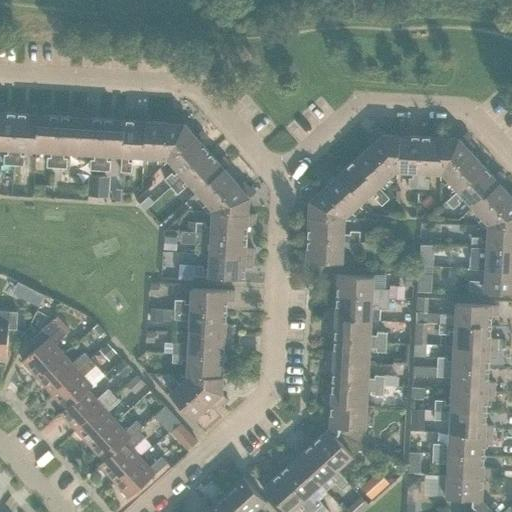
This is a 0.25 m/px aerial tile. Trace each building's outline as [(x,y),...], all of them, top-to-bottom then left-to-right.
[(14,165),(17,113),(5,113),(5,106),(0,105),(0,147),(8,148),(8,154),(4,154),(4,164),(14,165)] [(36,150),(39,108),(29,107),(29,114),(17,113),(14,165),(24,165),(24,155),(21,155),(21,149),(36,150)] [(57,167),(60,116),(48,115),(48,108),(39,108),(36,150),(51,151),(51,157),(47,157),(47,167),(57,167)] [(79,153),(82,110),(72,110),(72,117),(60,116),(57,167),(67,168),(67,158),(64,158),(64,152),(79,153)] [(100,170),(103,119),(91,118),(91,111),(82,110),(79,153),(94,154),(94,160),(90,159),(90,169),(100,170)] [(122,155),(125,120),(125,113),(115,113),(115,119),(103,119),(100,170),(110,171),(110,160),(107,160),(107,154),(122,155)] [(144,157),(147,121),(147,114),(137,114),(136,121),(125,120),(122,155),(121,171),(131,172),(132,162),(129,162),(129,156),(144,157)] [(195,136),(184,124),(185,115),(178,114),(177,123),(147,121),(144,157),(167,158),(168,159),(195,136)] [(399,135),(383,135),(377,128),(371,133),(377,139),(355,160),(379,186),(396,171),(397,171),(399,135)] [(418,188),(421,137),(409,136),(409,129),(399,129),(399,135),(397,171),(412,172),(412,178),(409,178),(408,188),(418,188)] [(441,174),(443,138),(443,131),(433,130),(433,137),(421,137),(418,188),(428,189),(429,179),(425,179),(425,173),(441,174)] [(171,186),(210,152),(202,143),(207,139),(200,131),(195,136),(168,159),(178,171),(174,175),(172,172),(164,179),(171,186)] [(458,191),(485,167),(464,144),(470,138),(466,133),(459,139),(443,138),(441,174),(442,174),(458,191)] [(198,192),(224,169),(229,164),(223,157),(217,161),(210,152),(171,186),(177,194),(185,187),(183,184),(187,180),(198,192)] [(389,198),(379,186),(355,160),(345,168),(341,163),(333,170),(338,175),(362,202),(373,191),(377,196),(375,198),(381,205),(389,198)] [(499,183),(499,184),(505,179),(498,171),(493,176),(485,167),(458,191),(446,201),(453,209),(460,202),(458,200),(462,196),(473,207),(499,183)] [(213,209),(249,197),(256,191),(251,186),(245,192),(224,169),(198,192),(213,209)] [(88,175),(87,196),(88,196),(98,196),(99,175),(90,175),(88,175)] [(345,217),(362,202),(338,175),(315,196),(309,189),(304,194),(310,201),(309,217),(345,219),(345,217)] [(511,197),(499,184),(499,183),(473,207),(488,224),(488,226),(511,227),(511,197)] [(139,203),(139,204),(145,211),(153,203),(152,203),(147,197),(139,203)] [(195,232),(247,235),(248,223),(254,224),(255,214),(248,213),(249,197),(213,209),(211,226),(205,226),(206,222),(196,222),(195,232)] [(345,219),(309,217),(302,216),(301,226),(308,227),(308,239),(359,241),(360,231),(350,231),(350,234),(344,234),(345,219)] [(511,227),(488,226),(487,241),(481,241),(481,238),(471,237),(471,247),(511,249),(511,227)] [(246,247),(247,235),(195,232),(195,242),(205,242),(205,239),(211,239),(210,254),(252,257),(253,248),(246,247)] [(165,236),(164,249),(176,250),(177,237),(165,236)] [(359,251),(359,241),(308,239),(307,251),(300,250),(300,261),(342,263),(343,247),(349,247),(349,251),(359,251)] [(511,249),(471,247),(470,257),(480,258),(481,254),(487,254),(486,269),(511,270),(511,249)] [(252,267),(252,257),(210,254),(209,269),(203,269),(203,265),(193,265),(192,275),(244,279),(245,267),(252,267)] [(511,270),(486,269),(485,284),(479,284),(479,281),(469,280),(469,291),(511,293),(511,270)] [(337,296),(388,299),(389,289),(379,289),(379,292),(373,292),(374,276),(331,274),(331,284),(337,284),(337,296)] [(417,280),(417,291),(431,292),(432,280),(417,280)] [(150,286),(149,294),(159,295),(159,286),(159,284),(150,283),(150,286)] [(37,304),(42,293),(27,286),(22,297),(37,304)] [(175,309),(226,312),(227,300),(234,300),(234,290),(192,288),(191,304),(185,303),(185,300),(175,299),(175,309)] [(388,309),(388,299),(337,296),(336,308),(329,308),(329,318),(371,320),(372,305),(378,305),(378,309),(388,309)] [(417,296),(416,312),(428,312),(429,297),(417,296)] [(439,324),(491,326),(491,314),(498,315),(499,304),(456,302),(455,318),(449,318),(449,314),(440,314),(439,324)] [(226,312),(175,309),(150,308),(150,321),(162,322),(162,320),(174,320),(174,319),(184,320),(184,316),(190,317),(189,332),(232,334),(232,324),(226,324),(226,312)] [(0,322),(0,357),(7,358),(8,328),(16,329),(17,312),(9,312),(8,323),(0,322)] [(371,335),(371,320),(329,318),(328,327),(335,327),(334,339),(386,342),(387,332),(377,332),(377,336),(371,335)] [(37,377),(63,354),(54,344),(67,333),(54,319),(32,338),(39,346),(22,361),(37,377)] [(490,338),(491,326),(439,324),(439,334),(448,334),(449,330),(455,331),(454,346),(496,348),(497,339),(490,338)] [(146,331),(146,342),(154,342),(154,331),(146,331)] [(232,344),(232,334),(189,332),(189,347),(183,346),(183,343),(173,342),(172,352),(224,355),(225,343),(232,344)] [(386,352),(386,342),(334,339),(334,351),(327,351),(327,361),(369,363),(370,348),(376,348),(376,352),(386,352)] [(108,343),(100,350),(108,360),(117,352),(108,343)] [(414,345),(414,357),(426,357),(426,345),(414,345)] [(496,358),(496,348),(454,346),(453,361),(447,361),(447,357),(437,357),(437,367),(488,369),(489,357),(496,358)] [(51,393),(90,359),(84,352),(72,363),(63,354),(37,377),(51,393)] [(223,367),(224,355),(172,352),(172,362),(182,363),(182,359),(188,360),(187,375),(223,377),(230,378),(230,368),(223,367)] [(87,389),(88,390),(92,386),(83,376),(95,365),(90,359),(51,393),(65,409),(66,409),(87,389)] [(122,359),(113,367),(122,378),(132,369),(122,359)] [(368,378),(369,363),(327,361),(326,370),(333,371),(332,383),(384,386),(384,376),(374,375),(374,379),(368,378)] [(413,366),(413,376),(425,376),(426,366),(413,366)] [(488,381),(488,369),(437,367),(436,377),(446,377),(452,378),(452,389),(494,391),(495,382),(488,381)] [(136,375),(126,384),(131,390),(134,393),(145,384),(142,381),(136,374),(136,375)] [(222,393),(223,377),(187,375),(187,377),(169,393),(193,420),(217,398),(223,405),(228,400),(222,393)] [(383,395),(384,386),(332,383),(332,395),(325,394),(324,404),(331,405),(331,404),(367,406),(368,391),(374,391),(374,395),(383,395)] [(412,387),(412,398),(423,399),(424,387),(412,387)] [(75,429),(114,394),(108,388),(96,399),(88,390),(87,389),(66,409),(65,409),(61,413),(75,429)] [(494,401),(494,391),(452,389),(451,404),(445,404),(445,400),(435,400),(435,410),(486,413),(487,400),(494,401)] [(90,445),(116,421),(107,412),(119,401),(114,394),(75,429),(90,445)] [(365,444),(367,406),(331,404),(331,405),(330,428),(365,444)] [(166,406),(154,416),(162,424),(168,431),(169,432),(180,421),(179,420),(166,406)] [(424,430),(425,409),(410,408),(410,430),(424,430)] [(486,424),(486,413),(435,410),(434,420),(444,420),(444,417),(450,417),(450,432),(492,434),(493,425),(486,424)] [(104,461),(138,431),(143,427),(137,420),(124,431),(116,421),(90,445),(104,460),(104,461)] [(188,449),(198,440),(181,422),(172,431),(188,449)] [(337,470),(337,469),(365,444),(330,428),(313,443),(337,470)] [(114,481),(140,457),(132,448),(144,437),(138,431),(104,461),(104,460),(99,464),(114,481)] [(491,444),(492,434),(450,432),(449,447),(443,447),(443,444),(433,443),(432,453),(484,456),(485,444),(491,444)] [(348,481),(337,469),(337,470),(313,443),(304,451),(299,446),(292,453),(320,484),(332,474),(336,478),(333,481),(340,488),(348,481)] [(309,494),(320,484),(292,453),(285,459),(289,464),(280,472),(315,510),(323,504),(316,496),(313,499),(309,494)] [(483,468),(484,456),(432,453),(432,463),(442,464),(442,460),(448,460),(447,475),(483,477),(483,478),(490,478),(490,468),(483,468)] [(140,457),(114,481),(129,497),(167,463),(161,456),(149,467),(140,457)] [(371,499),(390,482),(378,470),(360,487),(371,499)] [(303,511),(313,511),(315,510),(280,472),(271,480),(267,475),(259,482),(286,511),(289,511),(300,503),(304,507),(301,510),(303,511)] [(407,475),(406,488),(407,488),(416,488),(420,488),(421,476),(407,475)] [(449,511),(482,501),(483,478),(483,477),(447,475),(445,511),(449,511)] [(226,492),(243,511),(257,511),(256,511),(266,502),(243,477),(226,492)] [(243,511),(226,492),(209,508),(212,511),(243,511)] [(492,511),(482,501),(449,511),(492,511)]
